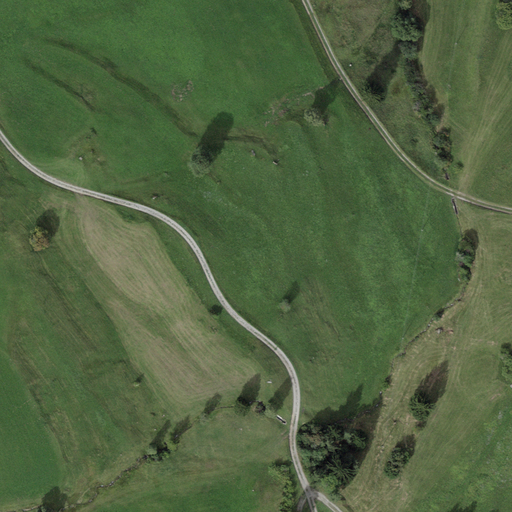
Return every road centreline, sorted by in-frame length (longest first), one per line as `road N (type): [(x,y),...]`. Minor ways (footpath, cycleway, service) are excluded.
road 1 (track): [(314,511),(293,444),(297,392),(290,369),(219,299),(192,241),(157,213),(59,185),(0,136)]
road 2 (track): [(304,0),(362,105),(420,174),(452,195),(511,212)]
